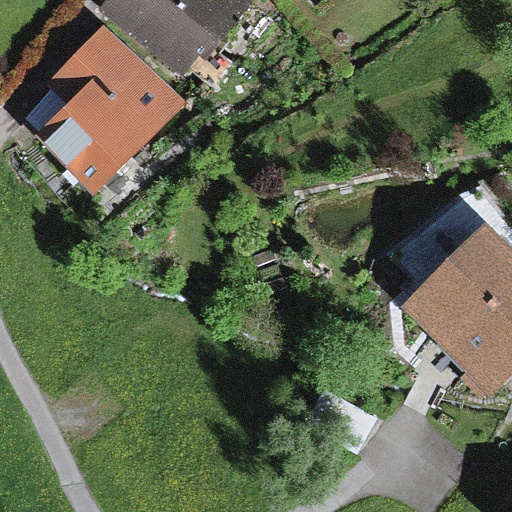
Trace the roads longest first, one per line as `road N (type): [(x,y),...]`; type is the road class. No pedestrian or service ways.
road 1 (residential): [(0,342),(81,511)]
road 2 (residential): [(92,0),(0,128)]
